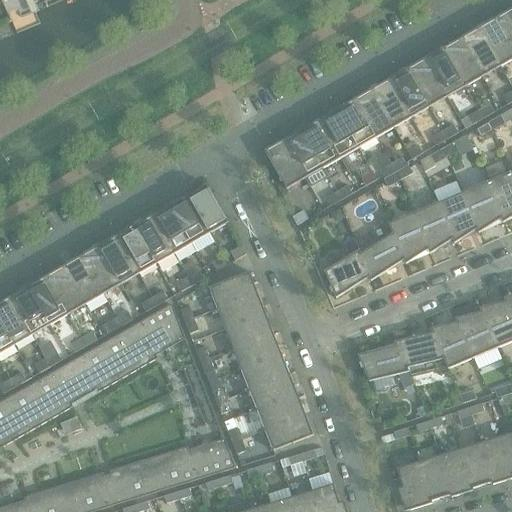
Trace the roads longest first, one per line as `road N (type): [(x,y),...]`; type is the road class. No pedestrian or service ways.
road 1 (residential): [(220,147),(483,0)]
road 2 (residential): [(0,273),(220,147)]
road 3 (residential): [(0,129),(177,32),(187,20),(184,0)]
road 4 (residential): [(312,342),(511,257)]
road 5 (residential): [(312,342),(220,147)]
road 6 (residential): [(366,511),(312,342)]
